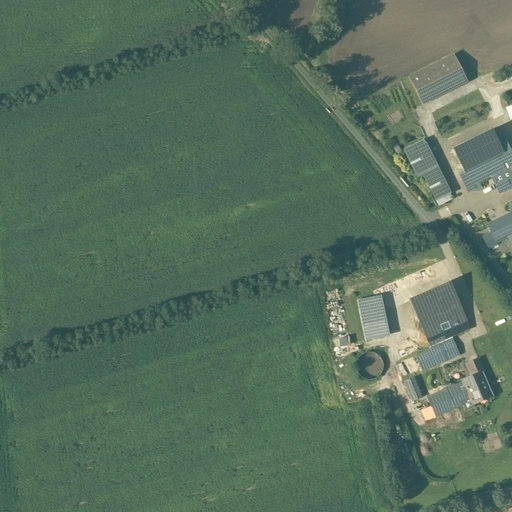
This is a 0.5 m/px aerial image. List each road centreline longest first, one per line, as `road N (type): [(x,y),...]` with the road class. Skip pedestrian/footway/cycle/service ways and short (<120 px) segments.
road 1 (track): [(239,0),(441,238)]
road 2 (track): [(390,359),(388,415),(406,511)]
